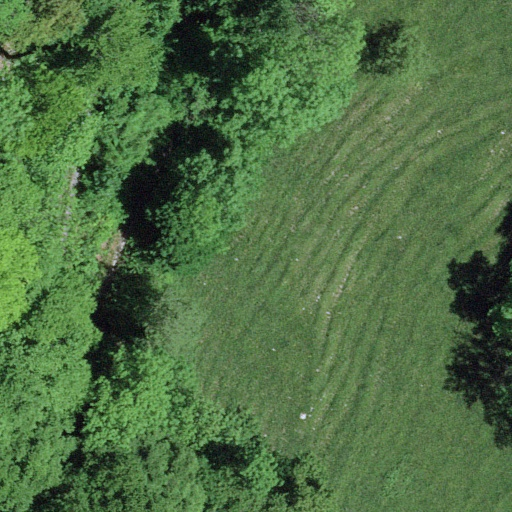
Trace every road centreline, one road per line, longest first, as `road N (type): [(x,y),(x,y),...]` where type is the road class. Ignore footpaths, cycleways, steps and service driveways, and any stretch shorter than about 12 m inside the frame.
road 1 (track): [(0,446),(46,400),(146,210),(207,63),(258,0)]
road 2 (track): [(127,0),(92,71),(0,445)]
